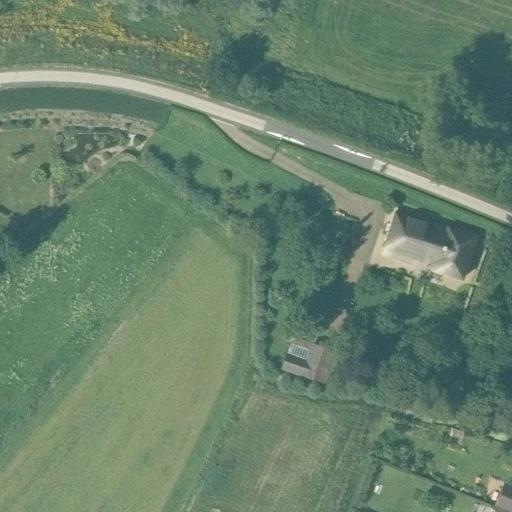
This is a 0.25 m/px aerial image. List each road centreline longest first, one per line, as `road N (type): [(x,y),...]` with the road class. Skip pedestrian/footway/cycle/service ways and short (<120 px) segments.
road 1 (tertiary): [(511,221),(325,146),(150,89),(88,77),(0,78)]
road 2 (residential): [(0,327),(26,305),(60,303),(244,414),(211,511)]
